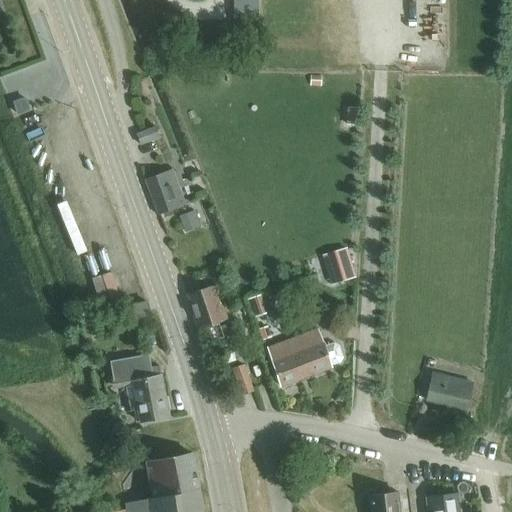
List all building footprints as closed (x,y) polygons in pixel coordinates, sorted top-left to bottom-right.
[(234,0),(234,22),(260,22),(259,0),(234,0)] [(17,101),(14,102),(18,115),(22,113),(30,111),(27,99),(17,101)] [(141,146),(153,141),(160,138),(155,127),(136,134),(141,146)] [(157,215),(158,214),(185,205),(179,187),(184,185),(178,171),(173,171),(145,180),(157,215)] [(201,227),(196,211),(179,217),(185,233),(201,227)] [(348,247),(324,254),(333,284),(357,276),(348,247)] [(200,329),(210,326),(228,320),(217,285),(189,294),(200,329)] [(247,301),(254,319),(267,314),(260,296),(247,301)] [(137,320),(151,317),(147,302),(133,306),(137,320)] [(268,327),(258,331),(262,341),(271,338),(268,327)] [(325,347),(322,340),(317,328),(266,348),(281,387),(332,368),(332,366),(341,363),(344,358),(339,347),(334,344),(325,347)] [(234,353),(224,355),(227,364),(236,362),(234,353)] [(151,368),(149,357),(127,361),(128,365),(109,368),(112,386),(132,382),(140,423),(169,418),(161,376),(159,367),(151,368)] [(242,396),(253,392),(245,365),(233,368),(242,396)] [(466,409),(473,383),(433,372),(426,399),(466,409)] [(125,422),(113,424),(114,432),(126,431),(125,422)] [(152,499),(126,504),(127,511),(204,511),(200,490),(196,472),(193,454),(145,463),(152,499)] [(401,511),(399,493),(369,495),(370,511),(401,511)] [(459,511),(457,497),(427,500),(428,511),(459,511)]
